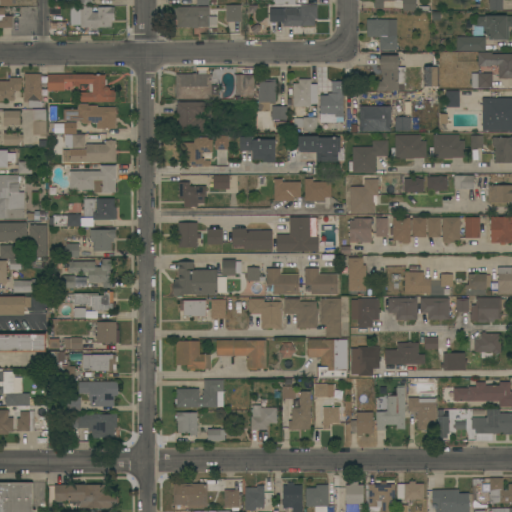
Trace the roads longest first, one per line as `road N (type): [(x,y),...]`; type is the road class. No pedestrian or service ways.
road 1 (residential): [(145,0),(146,511)]
road 2 (residential): [(0,461),(511,460)]
road 3 (residential): [(0,54),(346,54)]
